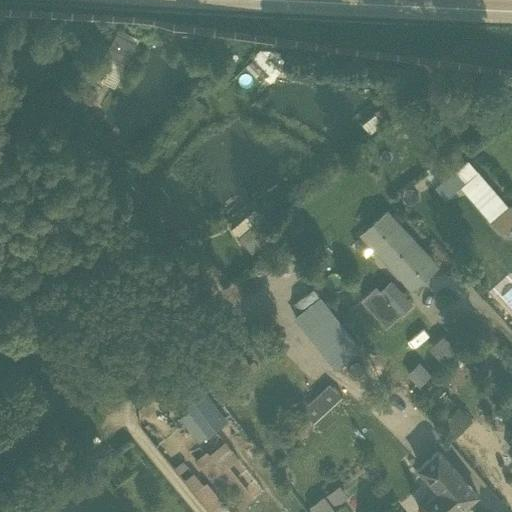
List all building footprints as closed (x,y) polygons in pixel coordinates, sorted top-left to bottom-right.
[(127,64),(138,41),(116,30),(105,53),(127,64)] [(461,188),(502,230),(511,219),(511,203),(466,155),(435,184),(449,199),(461,188)] [(151,199),(120,161),(108,172),(139,210),(151,199)] [(273,225),(285,241),(304,227),(292,211),(273,225)] [(431,260),(397,222),(393,225),(383,214),(366,230),(376,241),(375,246),(412,287),(424,276),(419,270),(431,260)] [(248,217),(232,231),(252,255),(269,241),(263,234),(268,230),(261,223),(256,227),(248,217)] [(411,304),(391,282),(380,292),(376,287),(363,300),(387,326),(411,304)] [(348,351),(307,311),(295,323),(336,363),(348,351)] [(440,362),(457,349),(444,333),(428,346),(440,362)] [(429,347),(419,352),(428,369),(438,364),(429,347)] [(418,360),(408,371),(421,384),(431,373),(418,360)] [(329,382),(303,407),(316,421),(342,395),(329,382)] [(220,413),(197,387),(185,398),(192,407),(185,414),(200,431),(220,413)] [(460,405),(447,418),(459,430),(472,417),(460,405)] [(232,462),(240,453),(221,436),(197,463),(213,478),(216,475),(245,501),(259,486),(232,462)] [(458,511),(478,494),(439,451),(419,468),(439,490),(424,504),(423,502),(418,506),(423,511),(458,511)] [(233,511),(196,467),(184,477),(212,511),(233,511)]
